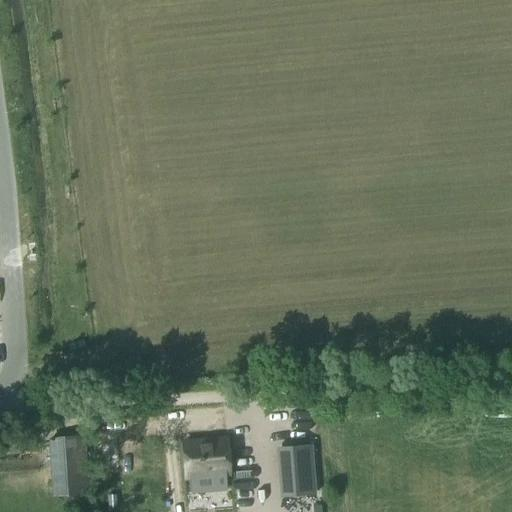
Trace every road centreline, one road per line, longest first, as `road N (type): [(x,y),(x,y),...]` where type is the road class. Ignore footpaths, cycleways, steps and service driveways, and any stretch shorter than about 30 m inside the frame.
road 1 (residential): [(11,411),(511,369)]
road 2 (residential): [(11,411),(0,172)]
